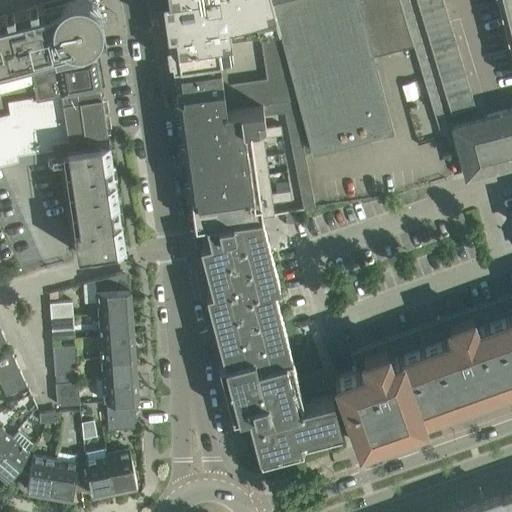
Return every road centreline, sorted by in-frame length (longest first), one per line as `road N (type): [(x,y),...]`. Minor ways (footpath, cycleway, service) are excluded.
road 1 (unclassified): [(184,328),(134,0)]
road 2 (tertiary): [(511,423),(251,511)]
road 3 (tertiary): [(343,511),(511,453)]
road 4 (unclassified): [(184,328),(185,495)]
road 5 (unclassified): [(212,489),(184,328)]
